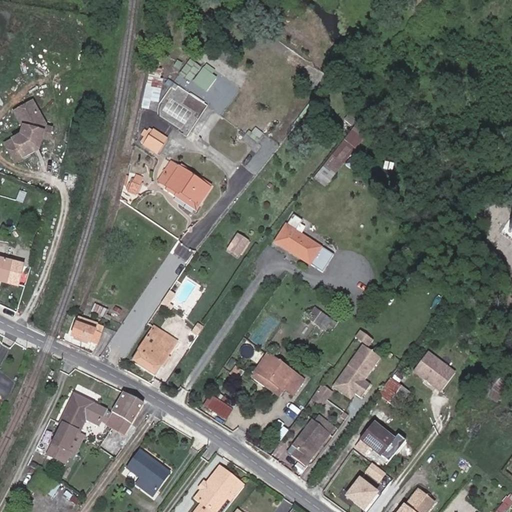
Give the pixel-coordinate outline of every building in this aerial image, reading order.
[(305,13),(297,4),(292,8),(299,17),(305,13)] [(294,20),(287,10),(283,13),(291,23),(294,20)] [(182,76),(195,80),(201,64),(188,60),(182,76)] [(150,72),(156,73),(157,66),(150,64),(149,72),(150,72)] [(207,92),(220,77),(206,65),(193,80),(207,92)] [(147,90),(152,91),(157,91),(160,73),(156,73),(150,72),(147,90)] [(149,109),(152,91),(147,90),(145,89),(141,108),(149,109)] [(18,138),(4,147),(14,165),(37,151),(40,140),(42,129),(42,127),(30,105),(13,114),(19,127),(18,138)] [(354,122),(359,117),(352,111),(347,116),(354,122)] [(362,120),(317,179),(328,188),(373,128),(362,120)] [(258,127),(244,135),(250,145),(264,137),(258,127)] [(57,132),(42,129),(40,140),(54,143),(57,132)] [(156,153),(166,139),(149,129),(147,132),(144,130),(141,135),(144,137),(140,143),(156,153)] [(158,182),(178,195),(179,193),(198,206),(209,189),(171,163),(158,182)] [(140,184),(142,179),(135,177),(133,181),(131,181),(128,188),(127,187),(124,193),(136,197),(139,189),(137,189),(139,184),(140,184)] [(179,193),(178,195),(176,198),(195,210),(198,206),(179,193)] [(286,227),(275,243),(322,273),(333,256),(320,247),(319,248),(286,227)] [(249,241),(238,234),(227,251),(238,258),(241,253),(249,241)] [(243,254),(250,242),(249,241),(241,253),(243,254)] [(0,281),(8,283),(9,278),(12,263),(0,260),(0,281)] [(24,287),(26,282),(9,278),(8,283),(24,287)] [(470,281),(463,290),(471,297),(479,288),(470,281)] [(103,312),(92,307),(89,314),(100,319),(103,312)] [(310,320),(327,333),(329,329),(335,333),(340,325),(317,310),(310,320)] [(86,320),(81,318),(78,317),(70,339),(90,346),(90,344),(97,346),(101,335),(95,333),(95,331),(84,327),(86,320)] [(97,326),(86,320),(84,327),(95,331),(97,326)] [(196,335),(201,326),(197,323),(194,328),(193,328),(191,331),(196,335)] [(176,341),(153,327),(150,332),(173,346),(176,341)] [(173,346),(150,332),(131,362),(154,376),(160,366),(162,362),(166,357),(173,346)] [(370,339),(359,332),(356,337),(366,344),(370,339)] [(355,369),(348,379),(349,388),(359,395),(365,399),(374,387),(368,382),(385,360),(367,347),(352,367),(355,369)] [(439,393),(454,374),(428,353),(413,371),(439,393)] [(256,371),(282,390),(283,389),(293,395),(303,382),(267,356),(256,371)] [(355,369),(352,367),(337,388),(354,401),(359,395),(349,388),(348,379),(355,369)] [(244,376),(237,371),(234,377),(240,381),(244,376)] [(278,396),(282,390),(256,371),(251,377),(278,396)] [(491,391),(507,403),(511,397),(511,378),(505,373),(491,391)] [(409,392),(391,379),(379,394),(398,408),(409,392)] [(330,393),(320,385),(316,391),(315,392),(325,399),(330,393)] [(325,399),(315,392),(313,395),(311,398),(321,405),(325,399)] [(144,403),(123,393),(110,414),(130,427),(144,403)] [(217,393),(214,398),(236,412),(240,407),(217,393)] [(97,428),(105,412),(73,397),(59,426),(60,427),(46,457),(65,466),(69,458),(72,460),(80,443),(73,440),(76,434),(78,435),(85,421),(97,428)] [(236,412),(214,398),(208,408),(230,422),(236,412)] [(130,427),(110,414),(103,427),(124,438),(130,427)] [(331,434),(337,426),(321,414),(315,422),(331,434)] [(305,467),(331,434),(315,422),(312,420),(301,433),(304,435),(301,439),(299,437),(292,446),(296,449),(291,456),(305,467)] [(393,441),(373,424),(359,441),(361,443),(356,448),(365,455),(367,453),(369,450),(372,452),(385,462),(391,467),(409,443),(399,435),(393,441)] [(168,475),(139,454),(127,471),(140,481),(136,486),(151,497),(168,475)] [(364,471),(378,481),(384,473),(371,463),(364,471)] [(195,500),(198,503),(221,472),(219,470),(206,485),(207,488),(204,492),(202,491),(195,500)] [(216,511),(229,495),(235,499),(244,488),(221,472),(198,503),(200,504),(201,504),(210,511),(216,511)] [(360,511),(375,491),(353,475),(339,495),(360,511)] [(423,496),(418,492),(405,508),(409,511),(427,511),(433,504),(427,500),(430,497),(425,493),(423,496)]
